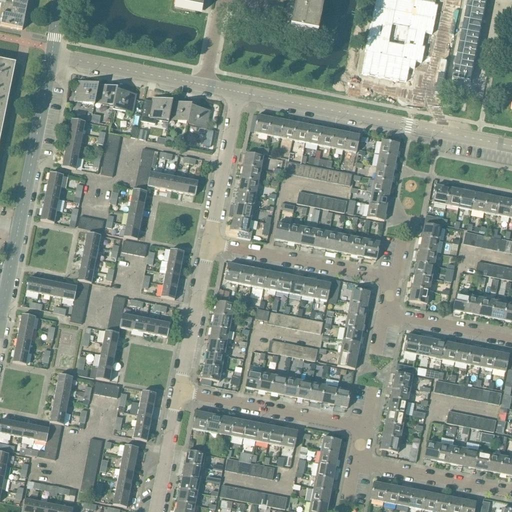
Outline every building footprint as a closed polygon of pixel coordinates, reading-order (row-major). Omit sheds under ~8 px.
[(28,0),(5,0),(5,5),(4,5),(26,9),(28,0)] [(177,0),(176,8),(198,12),(200,0),(177,0)] [(298,0),(292,31),(315,35),(321,0),(298,0)] [(364,44),(361,61),(362,61),(362,60),(368,62),(366,71),(364,71),(362,86),(361,86),(361,87),(377,90),(378,83),(388,85),(387,87),(388,87),(403,89),(403,90),(404,90),(407,74),(406,73),(406,74),(400,73),(402,63),(403,64),(404,63),(403,63),(406,48),(407,47),(406,47),(408,41),(417,43),(416,44),(417,45),(417,44),(432,47),(433,48),(436,31),(435,31),(429,30),(431,21),(433,21),(433,20),(435,6),(436,6),(436,5),(435,5),(435,0),(374,0),(372,9),(372,8),(372,9),(369,24),(369,25),(383,28),(380,47),(379,48),(365,45),(365,44),(364,44)] [(5,5),(1,4),(0,6),(0,15),(24,20),(26,9),(4,5),(5,5)] [(0,26),(22,31),(24,20),(0,15),(0,26)] [(0,118),(10,68),(14,69),(15,65),(0,61),(0,118)] [(94,107),(98,86),(78,83),(74,103),(94,107)] [(112,110),(116,90),(98,86),(94,107),(94,105),(112,108),(112,110)] [(116,90),(112,110),(132,114),(135,96),(116,92),(117,90),(116,90)] [(168,123),(171,103),(153,99),(152,102),(144,101),(140,123),(155,125),(156,121),(168,123)] [(187,125),(190,107),(171,103),(168,123),(169,122),(187,125)] [(190,107),(187,125),(186,127),(206,131),(209,113),(190,109),(191,107),(190,107)] [(75,112),(74,119),(84,121),(85,114),(75,112)] [(257,117),(253,135),(267,137),(270,120),(257,117)] [(279,140),(280,138),(283,122),(270,120),(267,137),(279,140)] [(85,124),(71,121),(68,133),(82,136),(85,124)] [(292,142),(292,140),(295,125),(283,122),(280,138),(279,140),(292,142)] [(305,143),(308,127),(295,125),(292,140),(292,142),(304,145),(305,143)] [(308,127),(305,143),(304,145),(317,147),(320,130),(308,127)] [(132,128),(129,139),(135,140),(137,129),(132,128)] [(138,130),(136,140),(145,142),(147,132),(138,130)] [(320,130),(317,147),(329,150),(333,132),(320,130)] [(333,132),(329,150),(342,152),(345,134),(333,132)] [(82,136),(68,133),(66,145),(80,148),(82,136)] [(355,155),(359,137),(345,134),(342,152),(355,155)] [(120,138),(108,135),(107,141),(119,144),(120,138)] [(106,147),(118,150),(119,144),(107,141),(106,147)] [(398,146),(381,142),(378,156),(396,159),(398,146)] [(80,148),(66,145),(64,157),(78,160),(80,148)] [(105,153),(117,155),(118,150),(106,147),(105,153)] [(154,152),(142,150),(141,156),(153,159),(154,156),(154,152)] [(103,159),(115,161),(117,155),(105,153),(103,159)] [(263,159),(245,155),(243,168),(260,172),(263,159)] [(140,162),(151,164),(153,159),(141,156),(140,162)] [(376,168),(377,168),(393,171),(396,159),(378,156),(376,168)] [(61,169),(75,172),(78,160),(64,157),(61,169)] [(102,165),(114,167),(115,161),(103,159),(102,165)] [(150,170),(151,165),(151,164),(140,162),(139,168),(150,170)] [(290,176),(292,164),(286,163),(284,175),(290,176)] [(296,177),(298,165),(292,164),(290,176),(296,177)] [(302,178),(304,166),(298,165),(296,177),(302,178)] [(308,180),(310,168),(304,166),(302,178),(308,180)] [(137,174),(149,176),(150,174),(150,170),(139,168),(137,174)] [(240,181),(258,184),(260,172),(243,168),(240,181)] [(314,181),(316,169),(310,168),(308,180),(314,181)] [(373,181),(391,184),(393,171),(377,168),(376,168),(373,181)] [(320,182),(322,170),(316,169),(314,181),(320,182)] [(113,173),(101,170),(100,176),(112,179),(113,173)] [(325,183),(328,171),(322,170),(320,182),(325,183)] [(331,184),(334,172),(328,171),(325,183),(331,184)] [(337,185),(340,173),(334,172),(331,184),(337,185)] [(343,186),(345,174),(340,173),(337,185),(343,186)] [(47,187),(61,189),(63,177),(49,174),(47,187)] [(136,180),(148,182),(149,176),(137,174),(136,180)] [(159,190),(161,176),(150,174),(149,176),(148,182),(147,187),(147,188),(159,190)] [(345,174),(343,186),(349,188),(351,176),(345,174)] [(161,176),(159,190),(171,192),(173,178),(161,176)] [(173,178),(171,192),(182,195),(185,181),(173,178)] [(197,183),(185,181),(182,195),(195,197),(197,183)] [(238,193),(256,197),(258,184),(240,181),(238,193)] [(371,193),(373,194),(388,197),(391,184),(373,181),(371,193)] [(134,191),(146,194),(147,188),(147,187),(135,185),(134,191)] [(44,198),(58,201),(61,189),(47,187),(44,198)] [(436,187),(432,205),(445,207),(449,190),(436,187)] [(449,190),(445,207),(458,210),(461,192),(449,190)] [(134,191),(132,191),(130,203),(144,206),(146,194),(134,191)] [(470,212),(474,194),(461,192),(458,210),(470,212)] [(111,199),(117,200),(125,202),(126,198),(117,197),(118,194),(112,193),(111,199)] [(235,206),(251,209),(253,209),(256,197),(238,193),(235,206)] [(302,207),(304,195),(298,193),(296,205),(302,207)] [(388,197),(373,194),(371,193),(368,206),(386,210),(388,197)] [(483,214),(487,197),(474,194),(470,212),(483,214)] [(304,195),(302,207),(308,208),(310,196),(304,195)] [(310,196),(308,208),(314,209),(316,197),(310,196)] [(316,197),(314,209),(320,210),(322,198),(316,197)] [(496,217),(496,215),(499,199),(487,197),(483,214),(496,217)] [(42,210),(56,213),(58,201),(44,198),(42,210)] [(322,198),(320,210),(326,211),(328,199),(322,198)] [(328,199),(326,211),(331,212),(334,200),(328,199)] [(499,199),(496,215),(496,217),(508,219),(511,202),(499,199)] [(334,200),(331,212),(337,214),(340,202),(334,200)] [(340,202),(337,214),(344,215),(346,203),(340,202)] [(128,215),(142,218),(144,206),(130,203),(128,215)] [(253,209),(251,209),(235,206),(233,218),(251,222),(253,209)] [(366,219),(383,222),(386,210),(368,206),(366,219)] [(40,222),(54,225),(56,213),(42,210),(40,222)] [(312,211),(310,223),(317,224),(319,212),(315,211),(312,211)] [(125,227),(139,229),(142,218),(128,215),(125,227)] [(426,217),(424,224),(432,225),(434,219),(426,217)] [(80,218),(77,230),(83,231),(86,219),(80,218)] [(251,222),(233,218),(230,231),(238,233),(237,239),(250,241),(253,231),(249,230),(251,222)] [(86,219),(83,231),(89,232),(91,220),(86,219)] [(91,220),(89,232),(95,233),(97,221),(91,220)] [(97,221),(95,233),(101,234),(103,223),(97,221)] [(277,223),(274,241),(287,243),(290,226),(277,223)] [(300,246),(303,228),(290,226),(287,243),(300,246)] [(441,229),(424,226),(421,239),(439,243),(441,229)] [(123,239),(137,241),(139,229),(125,227),(123,239)] [(312,248),(315,233),(316,231),(303,228),(300,246),(312,248)] [(316,231),(315,233),(312,248),(325,251),(328,233),(316,231)] [(337,253),(341,236),(328,233),(325,251),(337,253)] [(468,247),(471,235),(465,234),(462,246),(468,247)] [(100,237),(86,235),(84,247),(98,249),(100,237)] [(350,256),(353,240),(353,238),(341,236),(337,253),(350,256)] [(476,236),(474,248),(480,249),(482,237),(476,236)] [(482,237),(480,249),(486,250),(488,238),(482,237)] [(353,238),(353,240),(350,256),(363,258),(366,241),(353,238)] [(488,238),(486,250),(492,251),(494,240),(488,238)] [(439,243),(421,239),(419,251),(437,255),(439,243)] [(494,240),(492,251),(498,253),(500,241),(494,240)] [(376,261),(379,243),(366,241),(363,258),(376,261)] [(500,241),(498,253),(503,254),(506,242),(500,241)] [(127,255),(129,243),(123,242),(121,254),(127,255)] [(506,242),(503,254),(509,255),(511,243),(506,242)] [(129,243),(127,255),(133,256),(135,244),(129,243)] [(135,244),(133,256),(138,257),(141,245),(135,244)] [(147,246),(143,246),(141,245),(138,257),(144,258),(147,246)] [(98,249),(84,247),(82,259),(96,261),(98,249)] [(183,254),(169,251),(167,263),(181,266),(183,254)] [(416,264),(434,268),(437,255),(419,251),(416,264)] [(82,259),(79,270),(93,273),(96,261),(82,259)] [(181,266),(167,263),(165,275),(179,278),(181,266)] [(414,277),(430,280),(432,280),(434,268),(416,264),(414,277)] [(481,276),(483,265),(477,264),(475,275),(481,276)] [(228,265),(224,283),(237,285),(241,268),(228,265)] [(489,266),(487,278),(492,279),(495,267),(489,266)] [(495,267),(492,279),(498,280),(501,268),(495,267)] [(241,268),(237,285),(250,288),(253,270),(241,268)] [(501,268),(498,280),(504,281),(507,269),(501,268)] [(89,285),(91,285),(93,273),(79,270),(77,282),(77,283),(89,285)] [(253,270),(250,288),(262,290),(266,273),(253,270)] [(266,273),(262,290),(275,293),(278,275),(266,273)] [(179,278),(165,275),(162,287),(176,289),(179,278)] [(278,275),(275,293),(288,295),(291,278),(278,275)] [(432,280),(430,280),(414,277),(412,289),(429,293),(432,280)] [(300,298),(304,280),(291,278),(288,295),(300,298)] [(38,295),(41,281),(29,279),(26,293),(38,295)] [(313,300),(317,283),(304,280),(300,298),(313,300)] [(41,281),(38,295),(49,298),(52,283),(41,281)] [(332,287),(331,291),(338,293),(340,283),(333,281),(332,287)] [(52,283),(49,298),(61,300),(64,286),(52,283)] [(77,283),(76,288),(76,289),(88,291),(89,285),(77,283)] [(326,303),(330,285),(317,283),(313,300),(326,303)] [(64,286),(61,300),(73,302),(74,300),(75,295),(76,289),(76,288),(64,286)] [(160,299),(174,301),(176,289),(162,287),(160,299)] [(75,295),(87,297),(88,291),(76,289),(75,295)] [(429,293),(412,289),(409,302),(427,306),(429,293)] [(229,293),(219,291),(217,301),(227,303),(229,293)] [(369,294),(352,291),(349,304),(366,307),(369,294)] [(456,294),(452,312),(465,314),(469,297),(456,294)] [(74,300),(85,303),(87,297),(75,295),(74,300)] [(112,304),(124,306),(125,300),(113,297),(112,304)] [(478,317),(482,299),(469,297),(465,314),(478,317)] [(491,319),(494,302),(482,299),(478,317),(491,319)] [(73,306),(84,308),(85,303),(74,300),(73,302),(73,306)] [(503,322),(507,304),(494,302),(491,319),(503,322)] [(234,307),(216,303),(214,316),(224,318),(231,320),(234,307)] [(111,310),(123,312),(124,306),(112,304),(111,310)] [(366,307),(349,304),(346,316),(364,320),(366,307)] [(511,323),(511,305),(507,304),(503,322),(511,323)] [(72,312),(83,314),(84,308),(73,306),(72,312)] [(110,315),(121,318),(122,315),(123,312),(111,310),(110,315)] [(254,321),(267,323),(269,313),(256,311),(254,321)] [(269,313),(267,323),(266,325),(273,326),(275,315),(269,313)] [(109,321),(120,324),(121,318),(110,315),(109,321)] [(131,332),(134,318),(122,315),(121,318),(120,324),(119,329),(119,330),(131,332)] [(35,319),(21,316),(19,328),(33,331),(35,319)] [(231,320),(224,318),(214,316),(211,329),(229,332),(231,320)] [(281,316),(278,328),(284,329),(286,317),(281,316)] [(364,320),(346,316),(344,329),(356,331),(362,332),(364,320)] [(286,317),(284,329),(290,330),(292,318),(286,317)] [(82,320),(70,318),(69,324),(81,326),(82,320)] [(134,318),(131,332),(143,334),(146,320),(134,318)] [(292,318),(290,330),(296,331),(298,319),(292,318)] [(298,319),(296,331),(302,332),(304,320),(298,319)] [(146,320),(143,334),(155,337),(158,323),(146,320)] [(304,320),(302,332),(308,333),(310,322),(304,320)] [(310,322),(308,333),(314,335),(317,323),(310,322)] [(167,339),(170,325),(158,323),(155,337),(167,339)] [(118,335),(119,330),(119,329),(107,327),(106,333),(118,335)] [(33,331),(19,328),(17,340),(31,343),(33,331)] [(209,341),(226,345),(229,332),(211,329),(209,341)] [(362,332),(356,331),(344,329),(342,342),(349,343),(359,345),(362,332)] [(106,333),(104,333),(102,345),(116,347),(118,335),(106,333)] [(417,357),(420,339),(406,336),(403,354),(417,357)] [(429,359),(429,357),(432,341),(420,339),(417,357),(429,359)] [(31,343),(17,340),(14,352),(28,354),(31,343)] [(206,354),(224,357),(226,345),(209,341),(206,354)] [(441,361),(442,360),(445,344),(432,341),(429,357),(429,359),(441,361)] [(273,355),(276,343),(269,342),(267,354),(273,355)] [(359,345),(349,343),(342,342),(339,354),(357,357),(359,345)] [(281,344),(279,356),(285,357),(287,345),(281,344)] [(445,344),(442,360),(441,361),(454,364),(458,346),(445,344)] [(100,356),(114,359),(116,347),(102,345),(100,356)] [(287,345),(285,357),(291,358),(293,346),(287,345)] [(293,346),(291,358),(296,359),(299,347),(293,346)] [(467,366),(469,357),(470,349),(458,346),(454,364),(467,366)] [(299,347),(296,359),(302,361),(305,349),(299,347)] [(305,349),(302,361),(308,362),(310,350),(305,349)] [(479,369),(482,355),(483,351),(470,349),(469,357),(467,366),(479,369)] [(310,350),(308,362),(314,363),(317,351),(310,350)] [(492,371),(492,369),(495,354),(483,351),(482,355),(479,369),(492,371)] [(12,364),(26,367),(28,354),(14,352),(12,364)] [(224,357),(206,354),(204,367),(221,370),(224,357)] [(337,367),(354,370),(357,357),(339,354),(337,367)] [(505,374),(508,356),(495,354),(492,369),(492,371),(505,374)] [(97,368),(111,371),(114,359),(100,356),(97,368)] [(76,376),(76,377),(86,379),(88,373),(83,372),(84,366),(78,365),(77,370),(76,376)] [(211,382),(219,383),(221,370),(204,367),(201,380),(211,382)] [(95,380),(109,383),(111,371),(97,368),(95,380)] [(418,370),(417,376),(425,378),(426,371),(418,370)] [(248,372),(245,389),(258,392),(261,374),(248,372)] [(271,394),(272,387),(274,377),(261,374),(258,392),(271,394)] [(412,378),(395,374),(392,387),(410,391),(412,378)] [(72,379),(58,376),(56,389),(70,391),(72,379)] [(232,376),(230,386),(238,387),(240,378),(232,376)] [(283,397),(286,384),(287,379),(274,377),(272,387),(271,394),(283,397)] [(296,399),(296,397),(299,382),(287,379),(286,384),(283,397),(296,399)] [(299,382),(296,397),(296,399),(308,402),(312,384),(299,382)] [(436,382),(433,394),(498,407),(501,395),(436,382)] [(99,396),(101,385),(95,383),(93,395),(99,396)] [(312,384),(308,402),(321,404),(324,387),(312,384)] [(107,386),(104,398),(110,399),(113,387),(107,386)] [(119,388),(116,387),(113,387),(110,399),(117,400),(119,388)] [(324,387),(321,404),(333,407),(337,389),(324,387)] [(390,400),(405,403),(407,403),(410,391),(392,387),(390,400)] [(54,400),(68,403),(70,391),(56,389),(54,400)] [(346,409),(350,392),(337,389),(333,407),(346,409)] [(83,400),(89,401),(90,395),(84,394),(79,393),(78,396),(83,398),(83,400)] [(156,395),(142,393),(139,405),(153,407),(156,395)] [(51,412),(65,415),(68,403),(54,400),(51,412)] [(407,403),(405,403),(390,400),(387,413),(405,416),(407,403)] [(137,416),(151,419),(153,407),(139,405),(137,416)] [(49,424),(50,424),(61,426),(63,427),(65,415),(51,412),(49,424)] [(195,413),(191,430),(204,433),(208,416),(195,413)] [(405,416),(387,413),(385,425),(402,429),(405,416)] [(448,413),(445,425),(493,434),(495,422),(448,413)] [(135,428),(149,431),(151,419),(137,416),(135,428)] [(208,416),(204,433),(217,436),(220,418),(208,416)] [(85,419),(79,417),(77,429),(83,430),(84,425),(85,419)] [(230,438),(230,436),(233,421),(220,418),(217,436),(230,438)] [(0,434),(10,437),(13,423),(1,421),(0,424),(0,434)] [(233,421),(230,436),(230,438),(242,440),(246,423),(233,421)] [(13,423),(10,437),(22,439),(24,425),(13,423)] [(246,423),(242,440),(255,443),(258,425),(246,423)] [(50,424),(48,430),(60,433),(61,426),(50,424)] [(24,425),(22,439),(33,441),(36,427),(24,425)] [(258,425),(255,443),(267,445),(271,428),(258,425)] [(402,429),(385,425),(382,438),(400,441),(402,429)] [(36,427),(33,441),(46,444),(46,442),(47,436),(48,430),(36,427)] [(132,440),(146,443),(149,431),(135,428),(132,440)] [(271,428),(267,445),(280,448),(284,430),(271,428)] [(47,436),(59,439),(60,433),(48,430),(47,436)] [(293,450),(297,433),(284,430),(280,448),(293,450)] [(487,435),(486,444),(492,445),(494,437),(488,436),(487,435)] [(46,442),(58,444),(59,439),(47,436),(46,442)] [(400,441),(382,438),(380,451),(397,454),(400,441)] [(340,442),(322,439),(320,452),(337,456),(340,442)] [(89,446),(101,449),(102,442),(90,440),(89,446)] [(45,448),(56,450),(58,444),(46,442),(46,444),(45,448)] [(427,443),(423,460),(436,463),(440,445),(427,443)] [(449,465),(452,448),(440,445),(436,463),(449,465)] [(88,452),(100,455),(101,449),(89,446),(88,452)] [(138,450),(124,447),(121,459),(135,462),(138,450)] [(300,448),(299,455),(304,456),(306,457),(307,449),(300,448)] [(461,468),(462,465),(465,450),(452,448),(449,465),(461,468)] [(20,449),(19,455),(25,456),(30,457),(32,451),(26,450),(20,449)] [(474,470),(474,467),(477,453),(465,450),(462,465),(461,468),(474,470)] [(86,458),(98,460),(100,455),(88,452),(86,458)] [(317,465),(319,465),(335,468),(337,456),(320,452),(317,465)] [(55,456),(44,453),(43,460),(54,462),(55,456)] [(205,456),(187,453),(185,466),(202,469),(205,456)] [(477,453),(474,467),(474,470),(486,472),(489,457),(490,455),(477,453)] [(8,456),(0,454),(0,466),(6,468),(8,456)] [(490,455),(489,457),(486,472),(499,475),(502,459),(502,457),(490,455)] [(511,459),(502,457),(502,459),(499,475),(511,477),(511,475),(511,459)] [(85,464),(97,466),(98,460),(86,458),(85,464)] [(135,462),(121,459),(119,471),(133,473),(135,462)] [(230,473),(233,461),(227,460),(224,472),(230,473)] [(238,462),(236,474),(242,476),(244,464),(238,462)] [(84,470),(96,472),(97,466),(85,464),(84,470)] [(244,464),(242,476),(248,477),(250,465),(246,464),(244,464)] [(250,465),(248,477),(254,478),(256,466),(255,466),(250,465)] [(315,477),(316,478),(332,481),(335,468),(319,465),(317,465),(315,477)] [(182,478),(184,479),(200,482),(202,469),(185,466),(182,478)] [(256,466),(254,478),(259,479),(262,467),(256,466)] [(262,467),(259,479),(265,480),(268,468),(262,467)] [(268,468),(265,480),(272,481),(274,470),(268,468)] [(83,476),(95,478),(96,472),(84,470),(83,476)] [(133,473),(119,471),(117,483),(131,485),(133,473)] [(82,481),(94,484),(95,478),(83,476),(82,481)] [(312,490),(314,490),(330,493),(332,481),(316,478),(315,477),(312,490)] [(180,491),(181,491),(197,494),(200,482),(184,479),(182,478),(180,491)] [(28,483),(26,491),(32,492),(33,490),(39,491),(40,485),(28,483)] [(131,485),(117,483),(115,494),(129,497),(131,485)] [(373,484),(370,501),(383,504),(386,486),(373,484)] [(225,500),(228,488),(221,486),(219,498),(225,500)] [(386,486),(383,504),(395,506),(399,489),(386,486)] [(81,487),(80,493),(92,495),(93,489),(81,487)] [(228,488),(225,500),(231,501),(233,489),(228,488)] [(233,489),(231,501),(237,502),(239,490),(233,489)] [(399,489),(395,506),(408,509),(411,491),(399,489)] [(239,490),(237,502),(243,503),(245,491),(239,490)] [(310,502),(311,503),(327,506),(330,493),(314,490),(312,490),(310,502)] [(177,503),(180,504),(195,507),(197,494),(181,491),(180,491),(177,503)] [(245,491),(243,503),(249,504),(251,492),(245,491)] [(411,491),(408,509),(421,511),(424,494),(411,491)] [(251,492),(249,504),(251,505),(254,505),(257,493),(251,492)] [(257,493),(254,505),(258,506),(259,506),(260,507),(263,495),(257,493)] [(112,506),(126,509),(129,497),(115,494),(112,506)] [(424,494),(421,511),(423,511),(433,511),(437,496),(424,494)] [(263,495),(260,507),(266,508),(269,496),(263,495)] [(269,496),(266,508),(267,508),(272,509),(274,497),(269,496)] [(446,511),(449,499),(437,496),(433,511),(446,511)] [(274,497),(272,509),(278,510),(280,498),(274,497)] [(280,498),(278,510),(284,511),(287,499),(280,498)] [(449,499),(446,511),(459,511),(462,503),(462,501),(449,499)] [(24,500),(22,511),(34,511),(37,503),(24,500)] [(462,501),(462,503),(459,511),(473,511),(475,504),(462,501)] [(307,511),(326,511),(327,506),(311,503),(310,502),(307,511)] [(47,511),(48,505),(37,503),(34,511),(47,511)] [(175,511),(193,511),(195,507),(180,504),(177,503),(175,511)]
